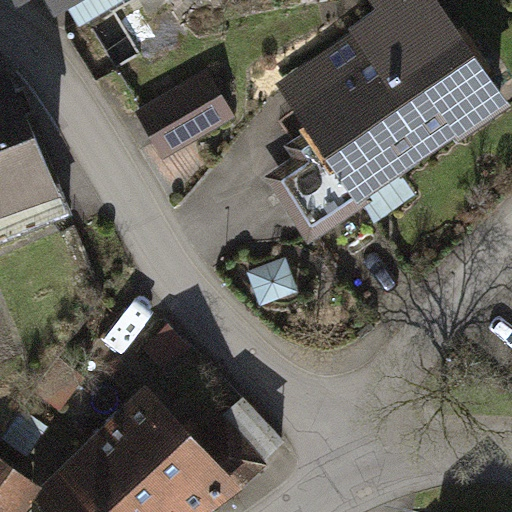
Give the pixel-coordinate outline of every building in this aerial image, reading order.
[(3,0),(8,7),(18,0),(29,0),(58,28),(107,0),(3,0)] [(258,182),(298,240),(347,207),(496,105),(424,0),(354,0),(367,18),(264,87),(297,135),(275,151),(284,164),(258,182)] [(125,113),(153,163),(227,120),(198,71),(125,113)] [(0,234),(49,215),(0,91),(0,234)] [(71,449),(122,511),(208,511),(221,503),(253,473),(212,426),(180,448),(135,391),(71,449)] [(122,511),(71,449),(25,491),(17,498),(22,505),(26,511),(122,511)] [(25,491),(0,472),(0,511),(16,511),(22,505),(17,498),(25,491)]
